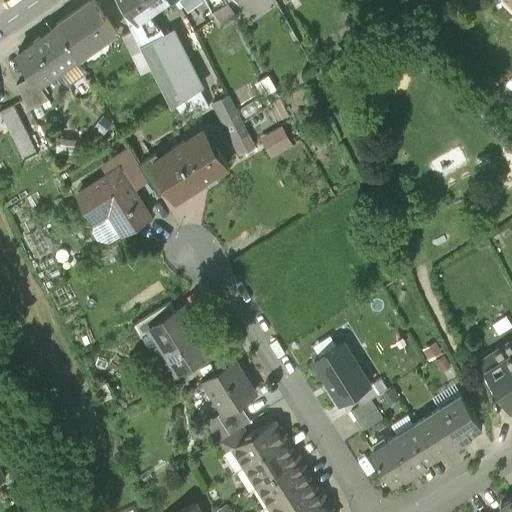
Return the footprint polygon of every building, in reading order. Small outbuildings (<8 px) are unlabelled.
[(95,0),(85,0),(56,21),(80,54),(116,29),(95,0)] [(167,0),(173,7),(179,3),(176,0),(118,0),(130,22),(149,9),(162,0),(167,0)] [(235,14),(227,0),(208,0),(221,23),(235,14)] [(149,9),(130,22),(132,27),(140,43),(164,31),(149,9)] [(87,68),(80,54),(56,21),(19,47),(42,80),(47,81),(57,74),(57,69),(65,81),(70,81),(87,68)] [(122,32),(141,71),(152,66),(140,43),(132,27),(122,32)] [(171,34),(164,31),(140,43),(152,66),(171,104),(198,87),(171,34)] [(305,76),(296,63),(287,70),(296,83),(305,76)] [(274,85),(266,71),(252,79),(260,93),(274,85)] [(29,107),(49,97),(33,74),(16,82),(29,107)] [(232,89),(215,98),(243,152),(260,143),(232,89)] [(23,154),(36,148),(26,129),(13,102),(0,108),(23,154)] [(170,142),(154,151),(174,183),(180,192),(205,176),(209,180),(219,174),(217,169),(228,162),(218,146),(213,149),(195,121),(168,138),(170,142)] [(289,139),(279,122),(258,135),(269,152),(289,139)] [(37,123),(26,129),(36,148),(47,142),(37,123)] [(134,187),(149,178),(139,161),(129,145),(104,162),(110,170),(120,164),(134,187)] [(158,193),(174,183),(154,151),(139,161),(149,178),(158,193)] [(150,213),(134,187),(120,164),(110,170),(78,190),(95,217),(92,229),(97,236),(109,239),(150,213)] [(135,322),(141,332),(178,309),(171,299),(135,322)] [(141,332),(166,372),(213,343),(203,326),(194,331),(179,308),(178,309),(141,332)] [(511,339),(491,352),(493,354),(486,359),(485,365),(503,394),(499,396),(507,408),(511,409),(511,339)] [(341,401),(354,393),(369,384),(342,340),(314,357),(341,401)] [(443,351),(432,357),(441,370),(451,364),(443,351)] [(235,359),(204,379),(223,409),(223,410),(239,400),(255,390),(235,359)] [(360,403),(370,396),(387,386),(381,376),(369,384),(354,393),(360,403)] [(444,402),(465,389),(458,378),(437,391),(444,402)] [(461,392),(439,406),(459,437),(481,423),(461,392)] [(360,403),(350,409),(364,429),(384,417),(370,396),(360,403)] [(251,418),(239,400),(223,410),(223,409),(206,419),(218,439),(241,424),(251,418)] [(436,451),(459,437),(439,406),(417,420),(436,451)] [(234,444),(246,463),(285,438),(273,419),(248,434),(233,443),(234,444)] [(417,420),(394,434),(414,465),(436,451),(417,420)] [(248,434),(241,424),(218,439),(225,450),(234,444),(233,443),(248,434)] [(392,479),(414,465),(394,434),(372,448),(392,479)] [(246,463),(258,483),(299,457),(293,448),(291,449),(285,438),(246,463)] [(258,483),(271,502),(310,478),(303,467),(304,467),(299,457),(258,483)] [(144,481),(152,477),(148,470),(141,474),(144,481)] [(271,502),(276,511),(298,511),(322,497),(323,497),(317,487),(316,488),(310,478),(271,502)] [(219,497),(214,489),(209,493),(214,500),(219,497)] [(511,511),(511,494),(500,502),(506,511),(511,511)] [(331,511),(322,497),(298,511),(331,511)] [(201,511),(196,501),(174,511),(201,511)] [(226,511),(231,509),(227,503),(218,508),(220,511),(226,511)]
